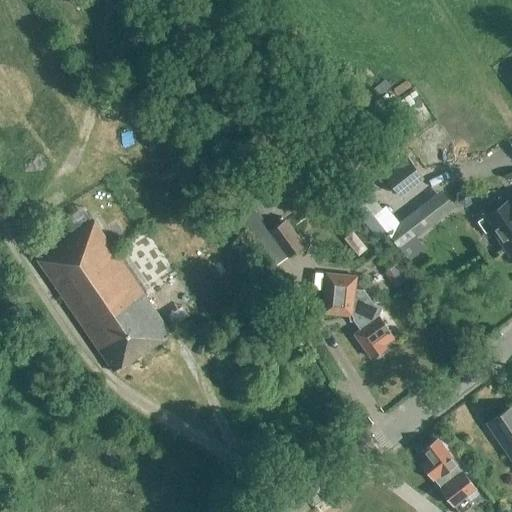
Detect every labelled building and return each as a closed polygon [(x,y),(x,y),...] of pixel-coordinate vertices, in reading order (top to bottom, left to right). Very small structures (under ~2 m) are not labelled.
[(78,46),(68,51),(78,74),(88,69),(78,46)] [(410,94),(426,115),(441,104),(426,83),(410,94)] [(142,111),(100,140),(109,154),(151,125),(142,111)] [(294,142),(284,148),(295,165),(305,159),(294,142)] [(421,180),(403,156),(394,144),(370,161),(397,198),(421,180)] [(373,215),(387,232),(400,250),(453,208),(440,192),(399,223),(385,205),(373,215)] [(510,199),(503,204),(498,197),(472,213),(485,232),(491,228),(510,255),(511,253),(511,201),(510,199)] [(267,233),(287,259),(303,247),(293,234),(299,229),(290,217),(267,233)] [(113,372),(170,333),(94,221),(37,260),(113,372)] [(406,278),(396,264),(384,272),(394,286),(406,278)] [(323,274),(322,286),(319,315),(352,318),(360,330),(355,334),(372,358),(374,356),(377,357),(383,354),(383,350),(385,349),(382,345),(393,337),(379,317),(379,308),(371,305),(361,291),(353,290),(354,277),(323,274)] [(298,340),(293,344),(296,349),(301,345),(298,340)] [(511,405),(511,406),(484,424),(509,462),(511,460),(511,405)] [(437,439),(422,450),(419,452),(426,460),(421,463),(453,505),(459,511),(462,511),(471,505),(465,496),(475,488),(462,472),(456,464),(456,463),(437,439)]
